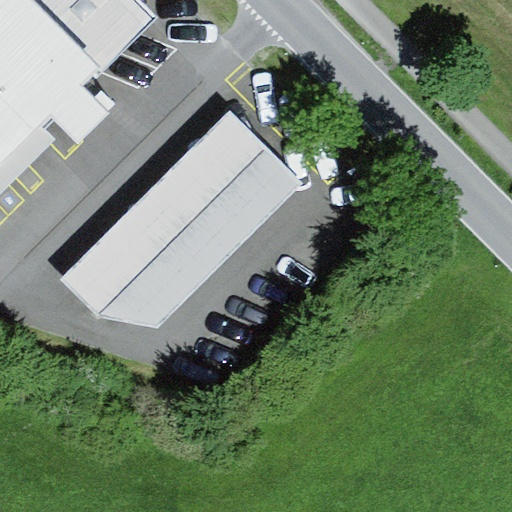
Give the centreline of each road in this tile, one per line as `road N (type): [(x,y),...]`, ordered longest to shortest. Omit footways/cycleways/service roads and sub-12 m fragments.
road 1 (tertiary): [(257,0),(511,257)]
road 2 (unknown): [(247,0),(0,248)]
